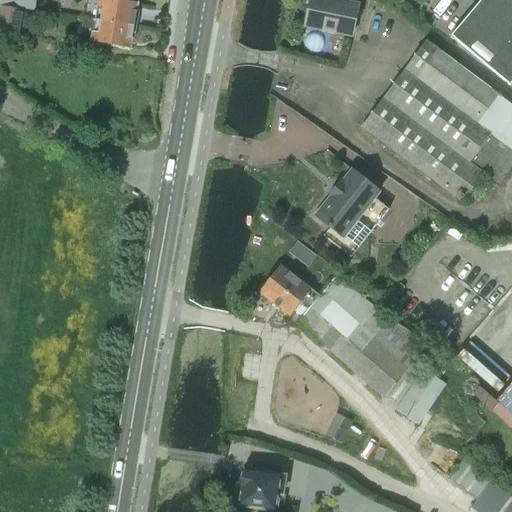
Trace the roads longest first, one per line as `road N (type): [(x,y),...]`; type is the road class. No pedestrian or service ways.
road 1 (tertiary): [(116,511),(203,0)]
road 2 (track): [(448,511),(379,415),(271,339)]
